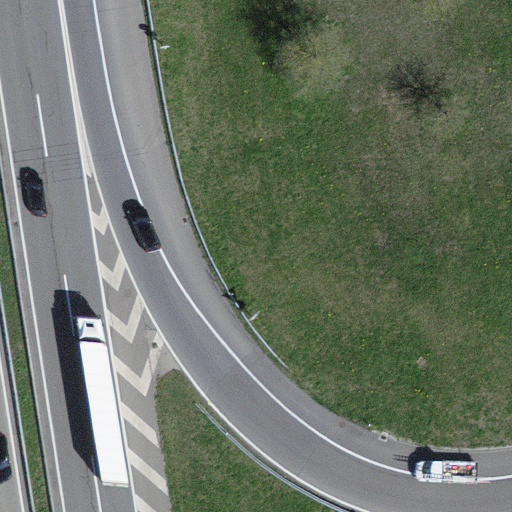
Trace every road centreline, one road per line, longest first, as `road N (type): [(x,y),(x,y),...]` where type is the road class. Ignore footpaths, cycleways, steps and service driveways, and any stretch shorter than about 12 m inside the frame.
road 1 (motorway): [(511,501),(450,505),(378,491),(311,458),(230,388),(162,293),(128,220),(104,142),(78,0)]
road 2 (motorway): [(100,511),(23,0)]
